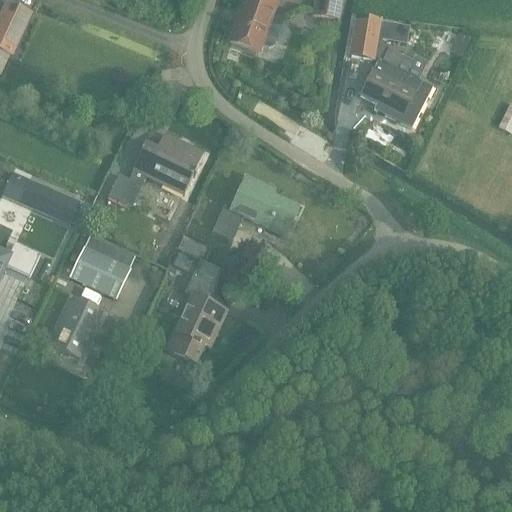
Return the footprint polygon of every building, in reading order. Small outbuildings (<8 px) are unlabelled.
[(257,54),(260,46),(269,49),(273,48),(277,36),(275,32),(267,29),(277,2),(271,0),(244,0),(240,13),(242,14),(238,26),(236,25),(229,44),(257,54)] [(314,0),(312,17),(338,21),(341,0),(314,0)] [(6,5),(0,17),(0,51),(10,56),(26,22),(29,16),(6,5)] [(373,63),(377,41),(379,26),(380,23),(367,21),(366,26),(354,24),(348,59),(373,63)] [(405,46),(408,31),(379,26),(377,41),(405,46)] [(449,54),(460,60),(470,41),(458,36),(449,54)] [(372,73),(359,98),(386,112),(383,118),(410,131),(415,121),(416,121),(426,101),(425,101),(431,90),(417,83),(420,78),(409,73),(412,66),(409,65),(403,62),(383,51),(372,74),(372,73)] [(511,137),(511,134),(511,107),(509,106),(497,130),(511,137)] [(130,179),(143,185),(145,180),(183,198),(203,156),(164,137),(153,161),(141,155),(130,179)] [(12,178),(3,197),(70,226),(73,228),(79,214),(76,212),(74,212),(76,206),(12,178)] [(108,199),(125,208),(135,186),(118,178),(108,199)] [(242,220),(284,239),(297,210),(261,193),(263,188),(245,179),(230,213),(223,210),(212,233),(232,243),(242,220)] [(178,249),(203,261),(208,250),(182,238),(178,249)] [(6,261),(0,258),(0,274),(3,268),(29,280),(39,258),(14,246),(6,261)] [(69,281),(115,302),(129,273),(83,251),(69,281)] [(177,254),(171,266),(181,271),(186,259),(177,254)] [(183,296),(191,299),(166,353),(195,366),(213,328),(218,330),(226,314),(206,305),(215,285),(193,275),(183,296)] [(51,348),(78,361),(100,314),(73,301),(51,348)]
